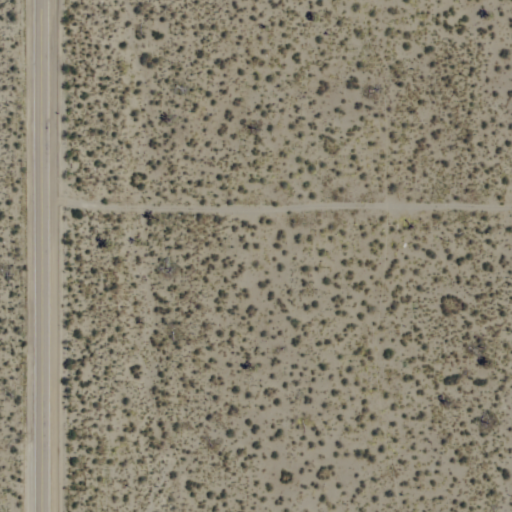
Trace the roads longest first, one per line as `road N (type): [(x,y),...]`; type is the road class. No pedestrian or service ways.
road 1 (tertiary): [(40,511),(40,0)]
road 2 (track): [(40,196),(233,209),(511,203)]
